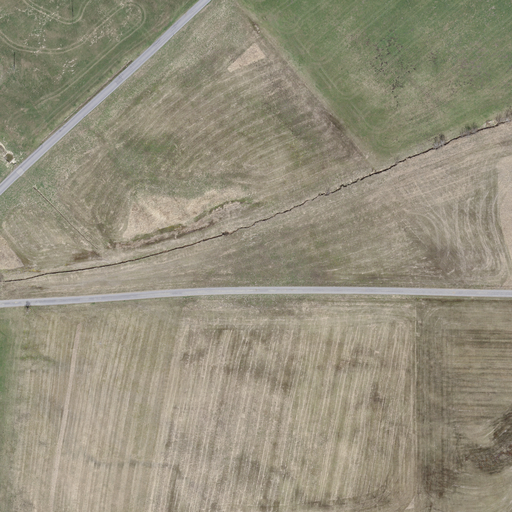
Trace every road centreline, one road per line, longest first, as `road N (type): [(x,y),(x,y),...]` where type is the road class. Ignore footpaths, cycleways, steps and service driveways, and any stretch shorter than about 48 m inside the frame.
road 1 (track): [(0,304),(254,290),(511,288)]
road 2 (unclassified): [(204,0),(0,188)]
